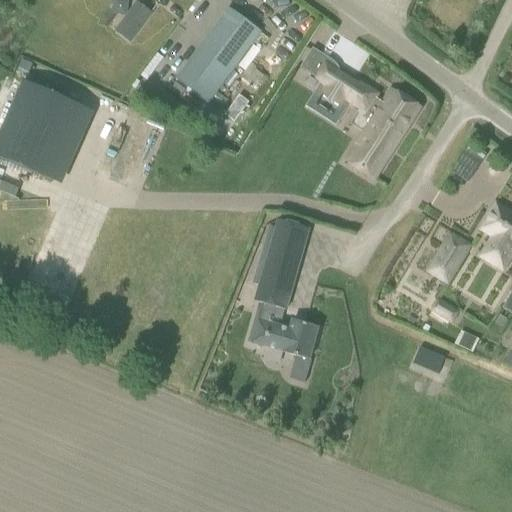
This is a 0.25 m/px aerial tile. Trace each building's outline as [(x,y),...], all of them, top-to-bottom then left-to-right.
[(123,21),(114,33),(129,43),(151,14),(150,13),(136,3),(123,21)] [(207,104),(260,32),(229,9),(176,81),(207,104)] [(308,73),(320,54),(312,49),(306,57),(300,68),(308,73)] [(420,108),(391,90),(382,104),(365,92),(367,89),(363,86),(358,85),(353,83),(336,72),(322,93),(341,105),(343,101),(358,111),(349,126),(363,134),(345,162),(374,180),(420,108)] [(21,81),(0,128),(0,159),(49,181),(81,108),(21,81)] [(175,84),(170,91),(179,98),(185,91),(175,84)] [(215,93),(210,100),(222,109),(227,101),(215,93)] [(511,213),(495,203),(487,217),(479,230),(492,238),(480,257),(501,271),(511,253),(511,213)] [(277,221),(254,303),(258,304),(284,311),(286,312),(309,230),(277,221)] [(426,272),(447,285),(470,247),(449,234),(426,272)] [(439,297),(432,310),(452,322),(459,309),(439,297)] [(501,317),(497,324),(502,327),(506,320),(501,317)] [(254,321),(248,343),(309,361),(318,329),(291,322),(289,330),(280,328),(254,321)] [(419,348),(412,365),(437,376),(444,359),(419,348)]
